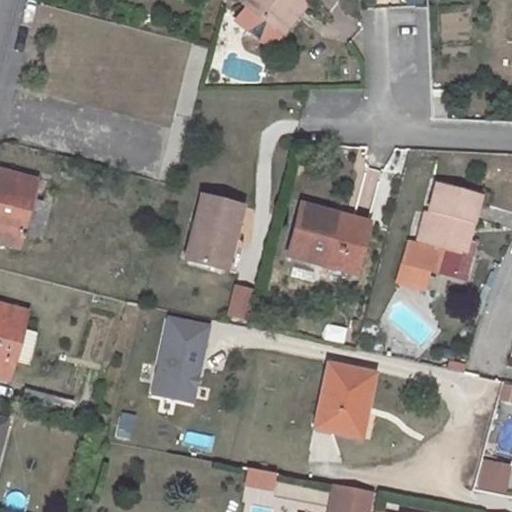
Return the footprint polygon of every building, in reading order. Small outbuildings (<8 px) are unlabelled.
[(296,0),(298,1),(299,0),(244,0),(242,4),(272,27),(292,0),(296,0)] [(298,1),(296,0),(292,0),(272,27),(283,35),(304,6),(298,1)] [(0,242),(17,247),(31,197),(36,179),(0,169),(0,242)] [(479,196),(435,183),(419,243),(463,254),(479,196)] [(202,195),(184,260),(224,270),(232,239),(241,206),(202,195)] [(367,224),(299,205),(286,255),(355,272),(367,224)] [(235,273),(243,242),(232,239),(224,270),(235,273)] [(232,283),(222,314),(242,321),(252,289),(232,283)] [(0,376),(9,379),(27,312),(0,304),(0,376)] [(209,323),(166,314),(150,395),(193,403),(209,323)] [(374,375),(327,365),(314,428),(355,437),(361,407),(367,408),(374,375)] [(511,385),(501,383),(497,400),(511,404),(511,385)] [(74,401),(45,393),(41,409),(70,416),(74,401)] [(361,407),(355,437),(361,439),(367,408),(361,407)] [(501,496),(509,465),(479,457),(471,488),(501,496)] [(239,484),(269,491),(273,474),(243,466),(239,484)] [(324,511),(367,511),(370,488),(326,485),(324,511)]
